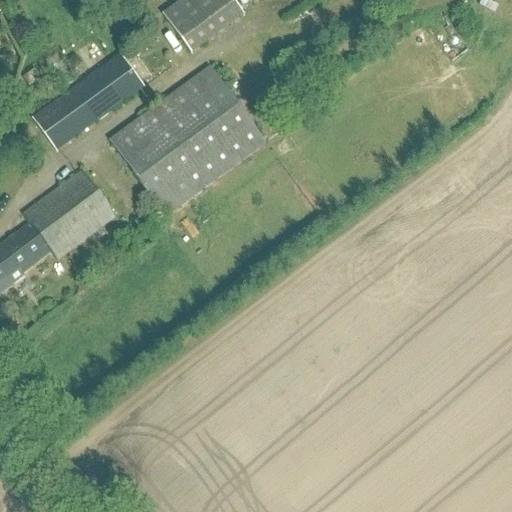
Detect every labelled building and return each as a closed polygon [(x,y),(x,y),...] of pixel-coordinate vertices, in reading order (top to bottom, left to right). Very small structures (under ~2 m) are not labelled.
[(42,23),(49,4),(37,0),(29,0),(24,16),(42,23)] [(185,0),(162,17),(192,57),(244,19),(230,0),(185,0)] [(483,0),(479,8),(494,16),(498,8),(483,0)] [(12,64),(13,59),(14,57),(6,55),(6,56),(4,62),(11,64),(12,64)] [(55,152),(141,89),(119,59),(119,60),(33,123),(55,152)] [(109,144),(165,219),(263,145),(207,70),(109,144)] [(29,88),(41,79),(36,72),(24,81),(29,88)] [(231,96),(241,91),(235,77),(225,82),(231,96)] [(57,265),(115,221),(81,176),(23,220),(29,228),(1,250),(2,252),(0,253),(0,299),(14,288),(12,285),(50,256),(57,265)]
